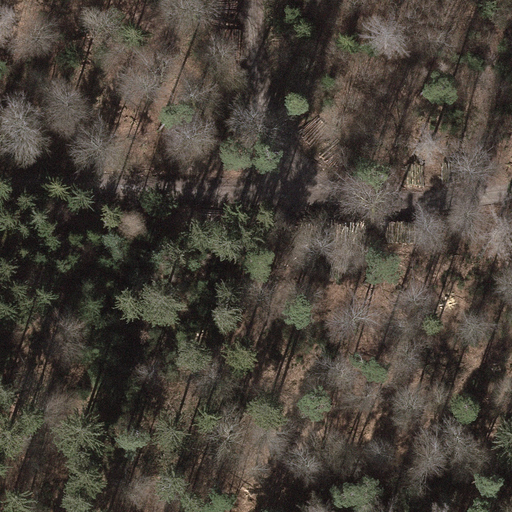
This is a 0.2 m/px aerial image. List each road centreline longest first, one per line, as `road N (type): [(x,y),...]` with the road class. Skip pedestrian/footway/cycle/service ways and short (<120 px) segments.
road 1 (track): [(256,0),(265,193),(511,183)]
road 2 (track): [(265,193),(0,178)]
